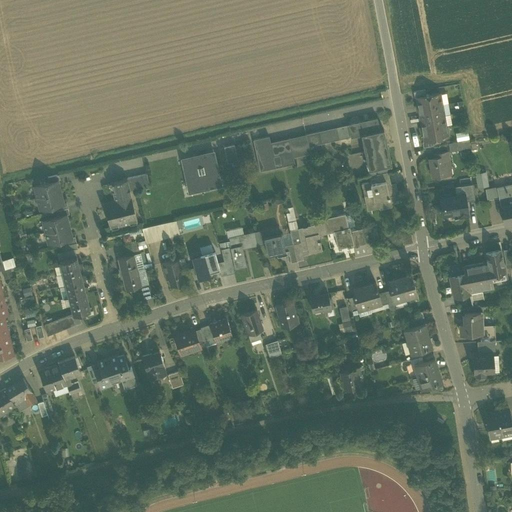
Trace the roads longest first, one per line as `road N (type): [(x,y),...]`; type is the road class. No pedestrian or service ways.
road 1 (residential): [(424,248),(119,326)]
road 2 (unclassified): [(424,248),(378,0)]
road 3 (residential): [(462,397),(424,248)]
road 4 (residential): [(119,326),(85,192)]
road 5 (residential): [(119,326),(52,350),(0,383)]
